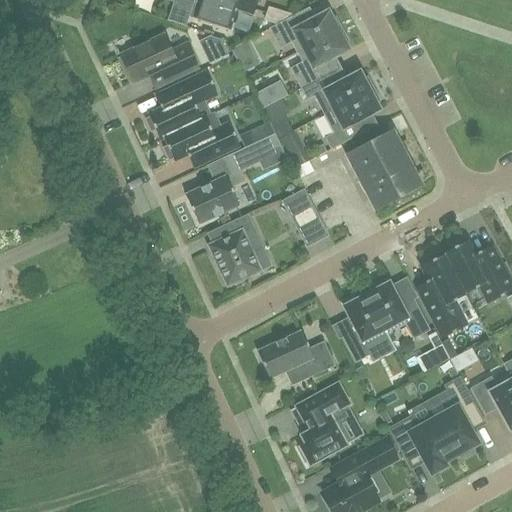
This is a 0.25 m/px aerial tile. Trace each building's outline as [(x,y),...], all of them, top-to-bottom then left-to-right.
[(194,3),(186,0),(176,0),(169,22),(186,28),(194,3)] [(220,10),(236,15),(237,10),(253,15),(257,4),(260,5),(261,0),(199,0),(193,19),(215,26),(220,10)] [(299,28),(293,17),(269,30),(280,50),(291,44),(296,54),(341,30),(335,18),(332,20),(328,12),(299,28)] [(341,30),(296,54),(301,63),(290,69),(300,90),(325,77),(319,67),(348,51),(344,44),(347,42),(341,30)] [(155,89),(175,79),(197,69),(186,46),(171,53),(164,37),(120,57),(132,83),(149,76),(155,89)] [(325,77),(300,90),(307,102),(314,98),(323,116),(373,90),(367,78),(363,80),(359,73),(330,88),(325,77)] [(201,120),(200,120),(194,106),(216,95),(206,74),(155,97),(161,110),(148,116),(149,119),(145,121),(151,132),(154,131),(159,141),(163,139),(163,138),(201,120)] [(373,90),(323,116),(333,134),(324,139),(330,151),(361,135),(356,124),(380,112),(376,104),(379,102),(373,90)] [(274,93),(262,98),(267,112),(279,108),(274,93)] [(204,118),(200,120),(201,120),(163,138),(163,139),(167,148),(163,149),(169,161),(172,159),(174,162),(187,156),(193,168),(239,147),(229,125),(211,133),(204,118)] [(358,176),(367,171),(375,187),(366,191),(376,211),(420,188),(391,133),(347,156),(358,176)] [(274,135),(224,159),(232,175),(185,196),(199,225),(239,207),(231,189),(245,182),(240,172),(260,163),(258,160),(281,149),(274,135)] [(299,170),(304,181),(319,175),(315,164),(299,170)] [(0,269),(13,267),(11,257),(15,256),(27,254),(42,251),(37,225),(33,226),(26,191),(0,196),(0,269)] [(304,191),(283,202),(307,247),(328,236),(304,191)] [(255,247),(258,240),(247,216),(224,227),(229,238),(209,247),(227,287),(231,285),(235,287),(246,282),(244,279),(260,272),(250,250),(255,247)] [(444,256),(470,305),(471,304),(466,295),(480,287),(489,304),(511,291),(511,287),(491,248),(474,257),(465,239),(451,246),(453,250),(443,255),(444,256)] [(443,339),(459,330),(466,327),(454,303),(465,297),(469,305),(470,305),(444,256),(421,268),(429,282),(416,289),(443,339)] [(366,296),(386,335),(405,325),(413,341),(430,332),(413,299),(400,306),(387,280),(373,287),(375,291),(366,296)] [(341,304),(348,319),(354,330),(341,337),(355,364),(370,357),(364,346),(386,335),(366,296),(356,300),(354,297),(341,304)] [(303,364),(310,379),(335,367),(324,343),(308,350),(301,333),(257,353),(269,380),(303,364)] [(435,355),(443,368),(454,361),(445,348),(435,355)] [(477,352),(454,360),(459,374),(482,366),(477,352)] [(511,382),(511,381),(497,389),(491,378),(471,390),(485,416),(497,409),(510,432),(511,430),(511,382)] [(428,419),(451,460),(458,456),(460,460),(474,452),(472,448),(478,445),(461,414),(475,406),(459,379),(444,387),(450,397),(441,402),(447,413),(433,420),(431,417),(428,419)] [(405,402),(420,396),(416,385),(401,391),(405,402)] [(295,409),(308,433),(300,437),(305,446),(301,448),(303,451),(299,453),(305,464),(309,462),(310,465),(350,443),(340,424),(347,421),(341,409),(348,405),(338,386),(295,409)] [(451,460),(428,419),(415,426),(410,418),(388,430),(403,458),(417,450),(431,476),(446,468),(444,464),(451,460)] [(359,511),(377,502),(363,477),(395,460),(385,442),(332,471),(340,485),(322,495),(331,511),(359,511)]
